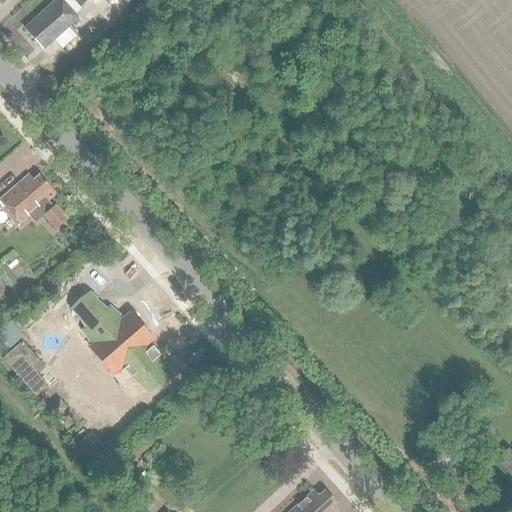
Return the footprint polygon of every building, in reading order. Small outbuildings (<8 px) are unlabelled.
[(33,27),(27,33),(39,46),(46,41),(49,45),(53,41),(61,50),(75,37),(67,28),(77,19),(60,0),(55,0),(30,24),(33,27)] [(68,0),(80,12),(84,7),(82,5),(87,0),(68,0)] [(0,200),(0,209),(1,208),(17,226),(28,216),(34,223),(43,215),(55,229),(66,220),(54,206),(51,208),(46,203),(54,195),(49,188),(39,176),(33,182),(28,176),(0,200)] [(77,315),(94,300),(89,296),(80,301),(73,309),(77,315)] [(107,308),(83,329),(94,346),(91,348),(112,372),(120,366),(123,369),(122,370),(123,370),(129,377),(129,378),(132,376),(133,377),(136,374),(150,389),(170,372),(151,346),(148,349),(145,344),(151,339),(129,315),(122,321),(107,308)] [(0,330),(0,339),(9,350),(23,337),(10,322),(0,330)] [(21,342),(2,359),(35,396),(46,386),(36,374),(44,367),(21,342)] [(161,427),(153,433),(158,439),(165,433),(161,427)] [(158,439),(153,433),(142,441),(141,438),(124,451),(132,461),(148,448),(147,447),(158,439)] [(97,452),(84,438),(78,444),(90,459),(97,452)] [(511,487),(511,454),(507,449),(491,464),(511,487)] [(331,511),(329,509),(335,504),(324,491),(318,497),(313,491),(289,511),(331,511)]
